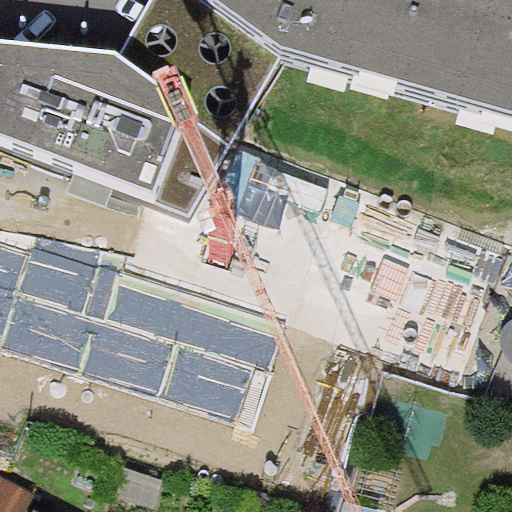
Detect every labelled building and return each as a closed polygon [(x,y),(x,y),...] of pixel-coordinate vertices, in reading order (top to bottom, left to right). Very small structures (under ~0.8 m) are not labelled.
[(280,67),(183,0),(158,0),(113,73),(190,124),(227,149),(280,67)] [(511,0),(183,0),(280,67),(511,132),(511,0)] [(190,124),(113,73),(0,58),(0,153),(157,208),(189,219),(226,152),(227,149),(190,124)] [(0,362),(3,353),(253,426),(285,318),(125,271),(128,260),(40,234),(34,252),(0,241),(0,362)] [(511,321),(510,323),(501,336),(506,354),(511,361),(511,321)] [(0,511),(15,511),(23,497),(0,485),(0,511)]
